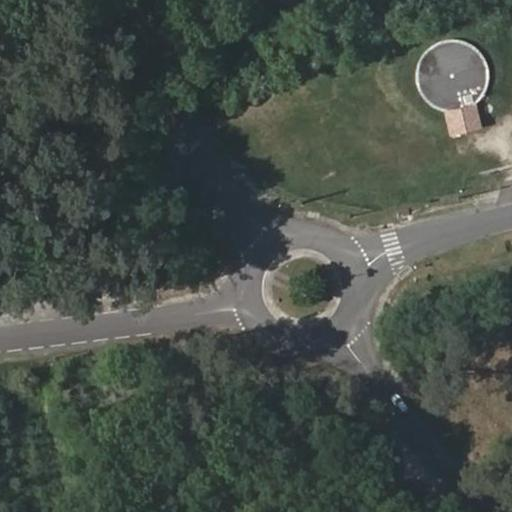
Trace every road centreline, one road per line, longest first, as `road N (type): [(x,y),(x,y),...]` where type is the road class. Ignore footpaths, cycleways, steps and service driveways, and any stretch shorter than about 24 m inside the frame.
road 1 (unclassified): [(275,243),(98,0)]
road 2 (tertiary): [(253,305),(0,339)]
road 3 (residential): [(329,332),(483,511)]
road 4 (tertiary): [(511,217),(419,240),(352,272)]
